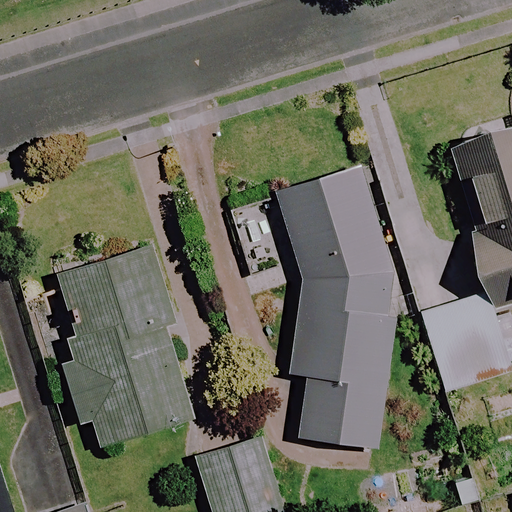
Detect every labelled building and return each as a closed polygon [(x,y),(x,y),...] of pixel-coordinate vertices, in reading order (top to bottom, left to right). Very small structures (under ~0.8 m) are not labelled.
[(511,130),(447,150),(472,231),(466,233),(461,277),(475,294),(489,310),(511,302),(511,130)] [(380,318),(386,272),(353,167),(269,192),(296,280),(283,374),(302,377),(293,439),(371,449),(388,319),(380,318)] [(168,323),(145,247),(49,276),(68,337),(60,339),(67,361),(54,365),(73,425),(85,421),(93,449),(186,420),(158,327),(168,323)] [(511,340),(505,313),(490,318),(487,310),(489,310),(475,294),(413,313),(438,392),(505,372),(503,362),(511,359),(511,340)] [(278,511),(255,438),(189,458),(205,511),(278,511)]
